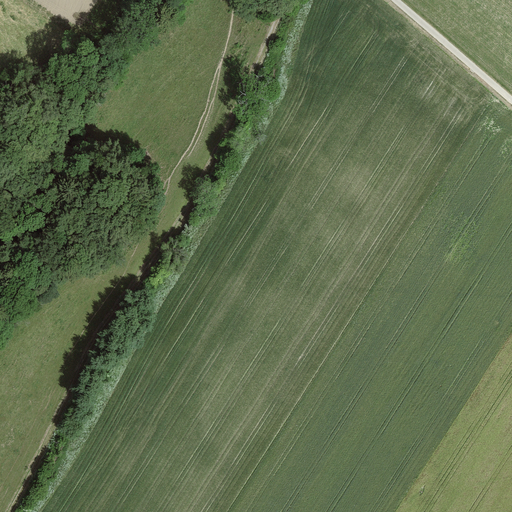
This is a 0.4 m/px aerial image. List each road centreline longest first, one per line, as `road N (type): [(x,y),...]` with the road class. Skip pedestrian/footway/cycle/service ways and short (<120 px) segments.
road 1 (track): [(286,0),(200,189),(97,338),(9,511)]
road 2 (unclassified): [(511,98),(397,0)]
